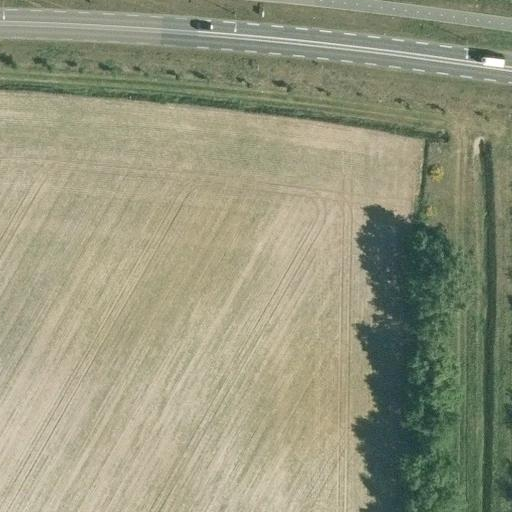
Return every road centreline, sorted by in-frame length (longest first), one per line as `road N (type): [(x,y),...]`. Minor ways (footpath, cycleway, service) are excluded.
road 1 (primary): [(511,67),(237,35)]
road 2 (primary): [(0,23),(237,35)]
